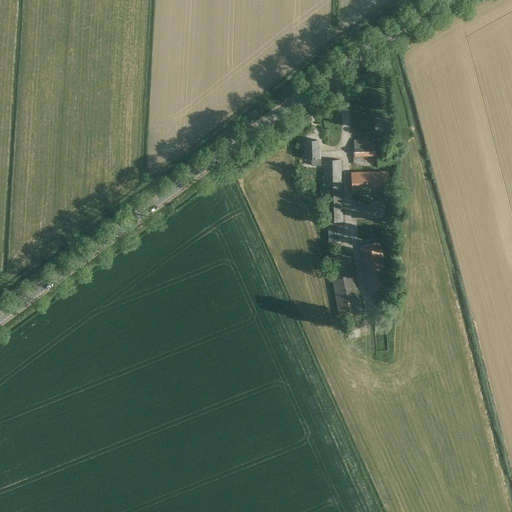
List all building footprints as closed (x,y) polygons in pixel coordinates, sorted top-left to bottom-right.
[(354,155),(353,155),(354,162),(363,162),(362,156),(365,156),(376,156),(375,149),(375,139),(354,140),(354,150),(354,155)] [(318,149),(317,140),(304,141),(305,159),(311,159),(312,166),(321,165),(320,149),(318,149)] [(391,166),(390,154),(378,155),(379,167),(391,166)] [(344,221),(341,159),(324,159),(326,203),(322,203),(323,222),(344,221)] [(389,191),(389,171),(352,172),(353,191),(389,191)] [(312,184),(312,176),(303,176),(304,184),(312,184)] [(341,245),(341,227),(327,227),(328,245),(341,245)] [(382,236),(382,228),(372,228),(372,236),(382,236)] [(388,288),(380,243),(360,247),(368,292),(388,288)] [(361,312),(350,250),(330,253),(341,316),(361,312)]
